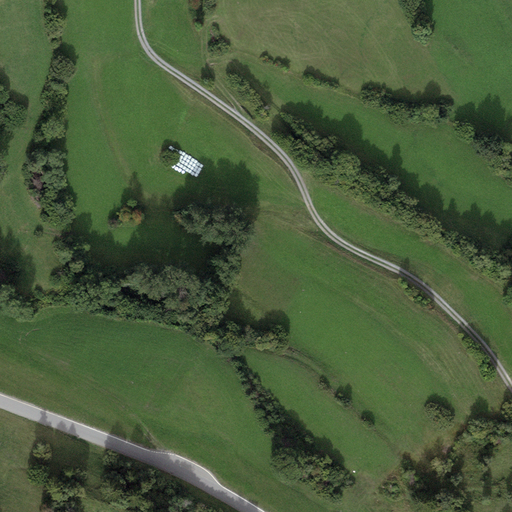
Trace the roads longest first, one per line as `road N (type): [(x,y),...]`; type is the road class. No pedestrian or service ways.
road 1 (track): [(137,0),(151,55),(283,155),(326,232),(432,294),(483,345),(511,389)]
road 2 (unclassified): [(250,511),(186,474),(0,402)]
